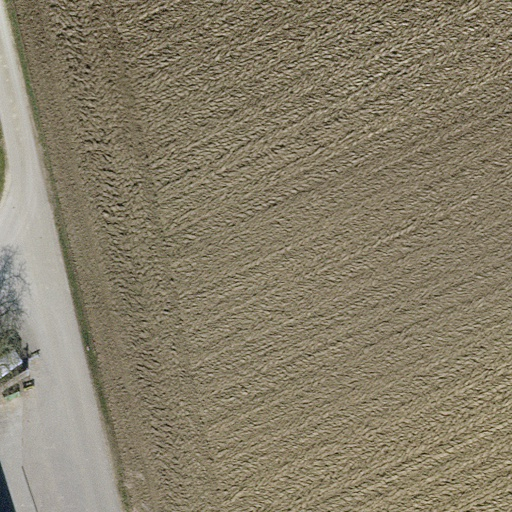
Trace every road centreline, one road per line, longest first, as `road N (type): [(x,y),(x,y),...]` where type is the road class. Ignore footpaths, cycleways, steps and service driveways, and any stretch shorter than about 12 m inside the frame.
road 1 (track): [(110,511),(40,234)]
road 2 (track): [(40,234),(0,55)]
